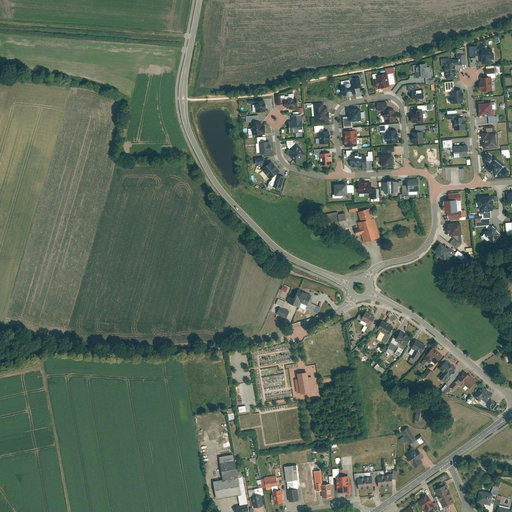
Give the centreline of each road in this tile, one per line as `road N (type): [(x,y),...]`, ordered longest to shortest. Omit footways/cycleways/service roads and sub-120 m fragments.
road 1 (unclassified): [(351,284),(275,247),(202,160),(182,98),(199,0)]
road 2 (track): [(233,347),(46,350),(0,363)]
road 3 (residential): [(340,175),(339,109),(388,96),(402,107),(408,171)]
road 4 (unclassified): [(511,396),(424,324),(368,292)]
road 5 (track): [(38,352),(68,511)]
road 6 (residential): [(466,43),(478,185)]
road 7 (residential): [(354,297),(296,332),(233,347)]
road 8 (residential): [(364,281),(376,267),(422,250),(436,217),(434,188)]
road 9 (residential): [(340,175),(286,164),(273,93)]
